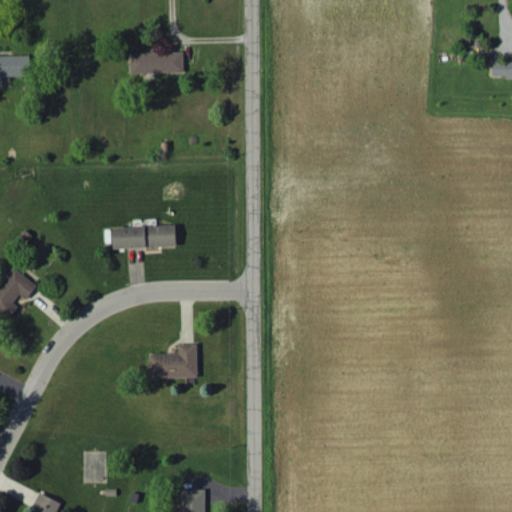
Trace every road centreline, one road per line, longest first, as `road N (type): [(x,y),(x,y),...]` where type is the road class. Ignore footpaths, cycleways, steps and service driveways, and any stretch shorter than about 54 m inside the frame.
road 1 (residential): [(256,511),(254,0)]
road 2 (residential): [(0,455),(46,369),(87,317),(144,294),(254,285)]
